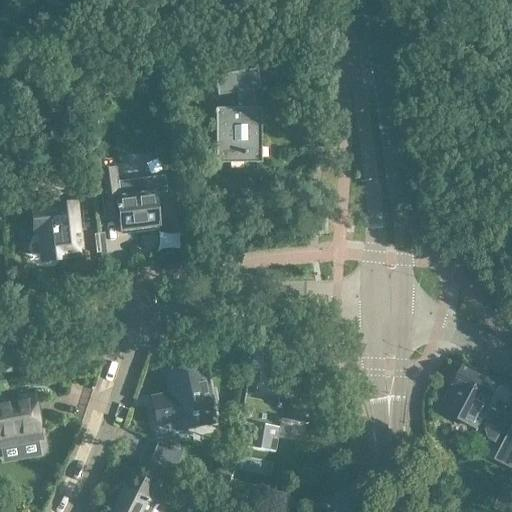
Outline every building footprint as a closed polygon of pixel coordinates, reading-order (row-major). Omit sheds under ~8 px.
[(259,89),(258,81),(256,69),(214,76),(216,95),(235,92),(237,107),(215,107),(215,162),(260,162),(260,107),(253,107),(253,89),(259,89)] [(112,171),(98,173),(103,218),(118,216),(120,232),(157,228),(153,194),(165,193),(163,176),(113,182),(112,171)] [(39,229),(42,258),(60,256),(62,256),(62,255),(78,253),(73,205),(32,210),(35,229),(39,229)] [(169,400),(152,403),(156,425),(173,422),(174,430),(214,422),(211,406),(213,405),(211,393),(209,394),(203,364),(164,371),(169,400)] [(442,410),(476,427),(480,420),(485,423),(484,425),(484,429),(487,436),(489,440),(495,443),(503,447),(511,429),(511,420),(486,407),(497,385),(480,376),(464,368),(442,410)] [(306,423),(310,401),(277,396),(276,403),(243,397),(235,445),(274,452),(280,418),(306,423)] [(0,446),(39,440),(32,400),(7,405),(6,399),(0,400),(0,446)] [(179,452),(158,443),(149,464),(171,472),(179,452)] [(234,470),(222,465),(212,493),(223,497),(234,470)] [(110,511),(111,511),(150,511),(162,491),(153,487),(155,484),(142,478),(134,493),(122,487),(110,511)]
